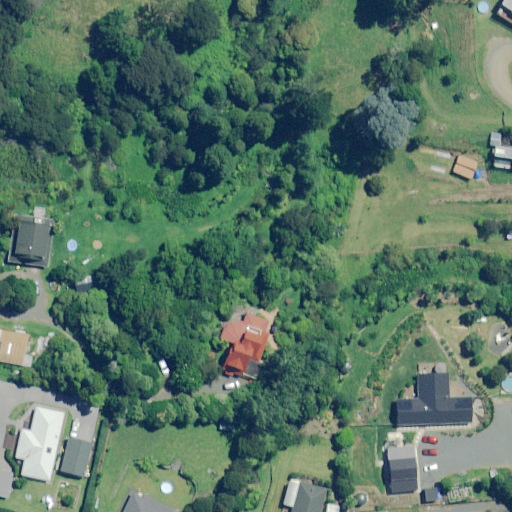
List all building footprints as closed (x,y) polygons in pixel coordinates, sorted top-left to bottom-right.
[(511,0),(504,0),(497,14),(511,23),(511,0)] [(50,225),(17,221),(12,263),(45,267),(50,225)] [(221,370),(240,378),(252,350),(257,352),(270,322),(247,312),(242,323),(230,318),(221,338),(233,343),(221,370)] [(29,336),(0,329),(0,360),(23,365),(29,336)] [(187,400),(182,386),(160,394),(165,408),(187,400)] [(18,474),(48,480),(62,408),(33,402),(28,429),(20,427),(14,456),(22,457),(18,474)] [(235,423),(218,420),(216,428),(234,431),(235,423)] [(93,442),(71,437),(62,471),(84,477),(93,442)] [(3,455),(0,454),(0,496),(8,498),(13,471),(1,469),(3,455)] [(321,511),(327,488),(301,482),(292,511),(321,511)] [(173,511),(133,493),(124,511),(173,511)]
